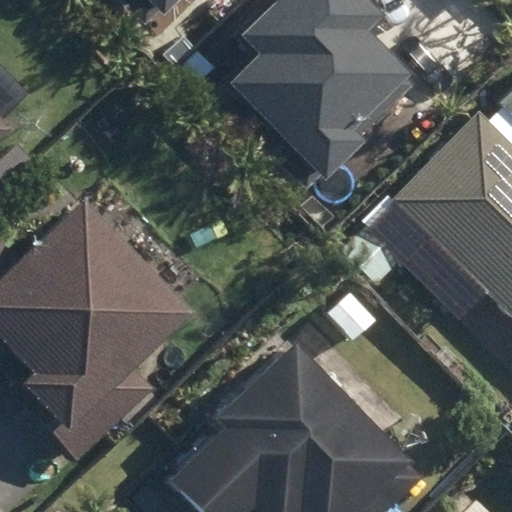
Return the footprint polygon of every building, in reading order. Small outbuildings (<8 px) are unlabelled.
[(154,0),(163,9),(172,0),(154,0)] [(385,8),(376,0),(278,0),(248,30),(263,45),(230,77),(324,174),(367,133),(359,125),(415,71),(369,23),(385,8)] [(511,79),(479,112),(511,144),(511,79)] [(0,107),(0,131),(12,120),(0,107)] [(376,206),(511,340),(511,154),(506,163),(462,120),(376,206)] [(12,386),(77,455),(154,383),(132,360),(189,306),(83,195),(16,258),(0,241),(0,331),(2,330),(35,365),(12,386)] [(425,466),(296,333),(218,408),(228,418),(178,467),(221,511),(239,511),(240,511),(383,511),(380,508),(425,466)]
